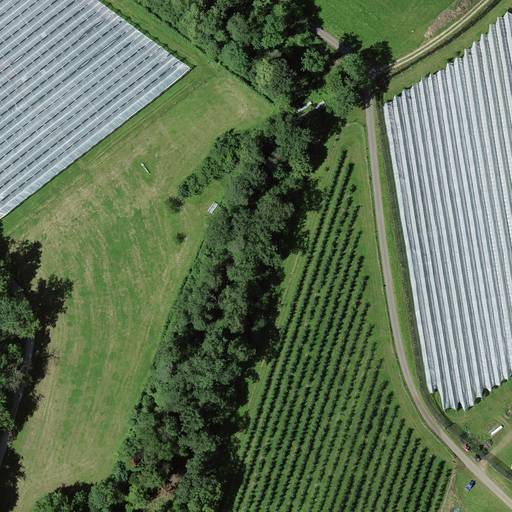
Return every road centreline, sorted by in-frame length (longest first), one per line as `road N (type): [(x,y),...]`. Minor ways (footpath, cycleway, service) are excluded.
road 1 (unclassified): [(273,0),(366,76),(389,291),(408,380),(431,423),(511,504)]
road 2 (track): [(0,457),(30,345),(28,311),(0,266)]
road 3 (track): [(366,76),(431,44),(485,0)]
